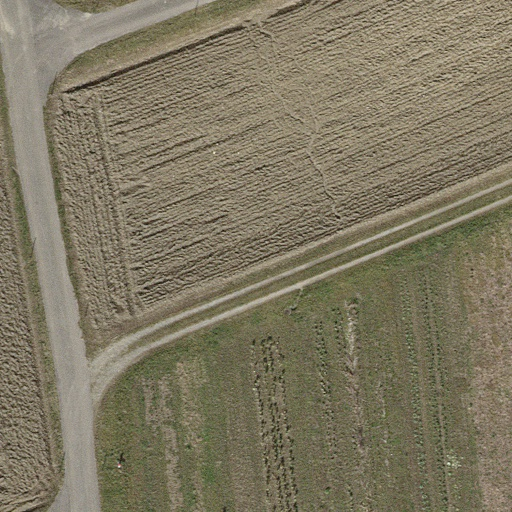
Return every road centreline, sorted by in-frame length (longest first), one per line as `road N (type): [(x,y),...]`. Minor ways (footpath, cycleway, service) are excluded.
road 1 (track): [(84,511),(17,0)]
road 2 (track): [(70,386),(511,196)]
road 3 (track): [(24,53),(175,0)]
